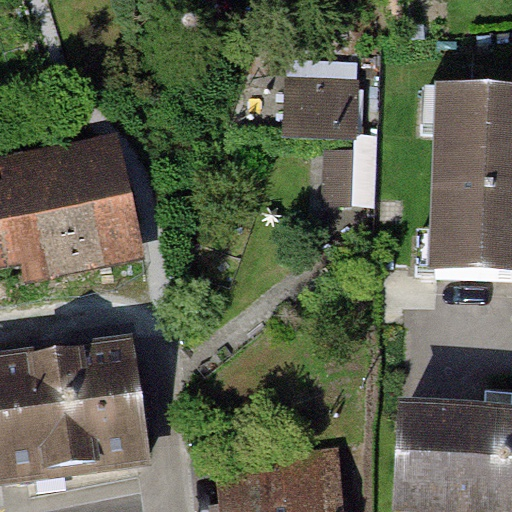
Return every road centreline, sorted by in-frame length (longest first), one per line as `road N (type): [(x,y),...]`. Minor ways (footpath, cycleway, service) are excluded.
road 1 (residential): [(39,511),(195,489)]
road 2 (residential): [(183,368),(195,489)]
